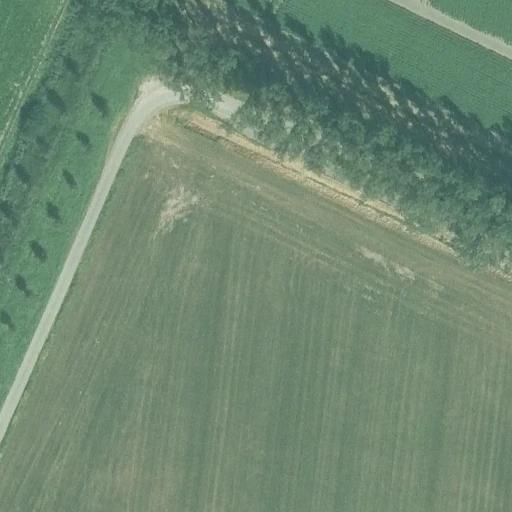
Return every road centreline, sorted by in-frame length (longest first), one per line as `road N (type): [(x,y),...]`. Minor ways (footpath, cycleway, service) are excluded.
road 1 (unclassified): [(0,415),(135,113),(166,97),(211,99),(511,217)]
road 2 (track): [(211,99),(232,121),(511,255)]
